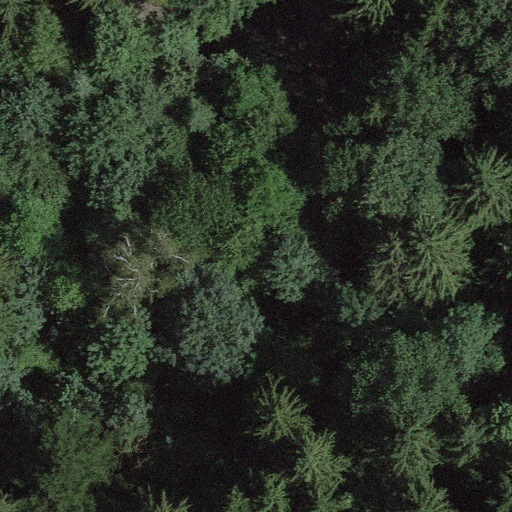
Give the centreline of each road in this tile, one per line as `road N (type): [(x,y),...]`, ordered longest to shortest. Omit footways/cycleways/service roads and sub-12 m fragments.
road 1 (track): [(309,0),(354,389),(356,511)]
road 2 (track): [(31,0),(511,89)]
